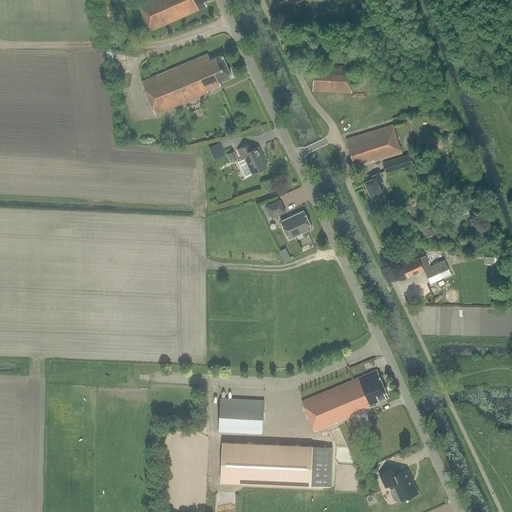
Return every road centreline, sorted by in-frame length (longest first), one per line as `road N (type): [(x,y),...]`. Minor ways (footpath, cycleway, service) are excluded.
road 1 (tertiary): [(460,511),(293,155)]
road 2 (residential): [(407,310),(352,189),(338,135)]
road 3 (tertiary): [(293,155),(221,0)]
road 4 (residential): [(338,135),(312,101),(263,0)]
